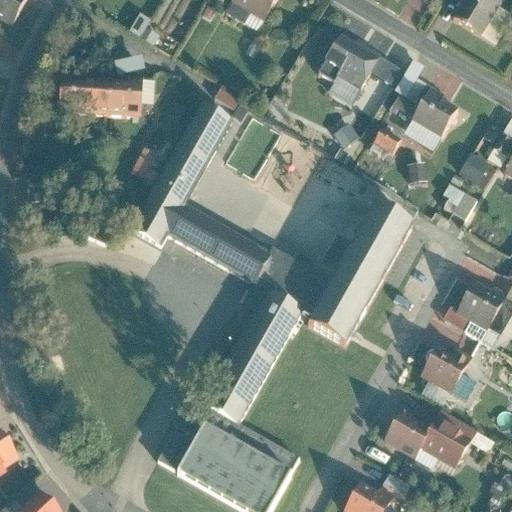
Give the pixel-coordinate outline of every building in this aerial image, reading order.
[(0,0),(0,24),(10,30),(27,0),(0,0)] [(263,27),(279,0),(234,0),(230,7),(263,27)] [(480,40),(498,11),(481,0),(465,0),(452,23),(480,40)] [(362,95),(384,57),(357,41),(354,47),(342,40),(326,66),(339,74),(335,79),(362,95)] [(116,79),(144,75),(142,61),(114,65),(116,79)] [(407,105),(422,70),(410,64),(389,114),(404,120),(410,106),(407,105)] [(107,121),(108,84),(58,83),(57,119),(107,121)] [(140,108),(141,86),(108,84),(107,121),(140,122),(140,108)] [(153,85),(141,86),(140,108),(152,108),(153,85)] [(447,101),(430,92),(412,123),(443,140),(458,113),(446,107),(447,101)] [(204,410),(240,430),(304,317),(310,320),(305,329),(343,349),(409,230),(374,211),(332,287),(272,254),(271,256),(190,211),(236,129),(201,109),(131,237),(164,255),(171,243),(254,289),(243,310),(255,317),(204,410)] [(346,151),(360,140),(349,126),(335,137),(346,151)] [(380,131),(373,147),(394,157),(401,141),(380,131)] [(499,145),(502,158),(511,155),(511,141),(499,145)] [(130,178),(142,185),(157,158),(145,151),(130,178)] [(471,156),(459,176),(477,187),(489,167),(471,156)] [(60,177),(25,180),(27,207),(62,205),(60,177)] [(442,214),(467,224),(477,201),(448,189),(443,200),(448,201),(442,214)] [(92,219),(84,241),(107,250),(115,228),(92,219)] [(66,226),(51,227),(52,242),(67,241),(66,226)] [(487,294),(472,286),(455,318),(486,335),(506,298),(492,290),(487,294)] [(452,358),(437,350),(420,382),(451,399),(471,362),(456,354),(452,358)] [(240,430),(204,410),(192,403),(155,470),(231,511),(272,511),(300,462),(240,430)] [(401,416),(384,447),(416,465),(421,455),(455,475),(478,435),(441,413),(430,433),(401,416)] [(18,464),(0,434),(0,481),(6,478),(3,473),(18,464)] [(390,479),(385,488),(400,496),(405,488),(390,479)] [(376,494),(361,486),(346,511),(387,511),(395,498),(380,490),(376,494)] [(56,511),(41,495),(23,511),(56,511)]
